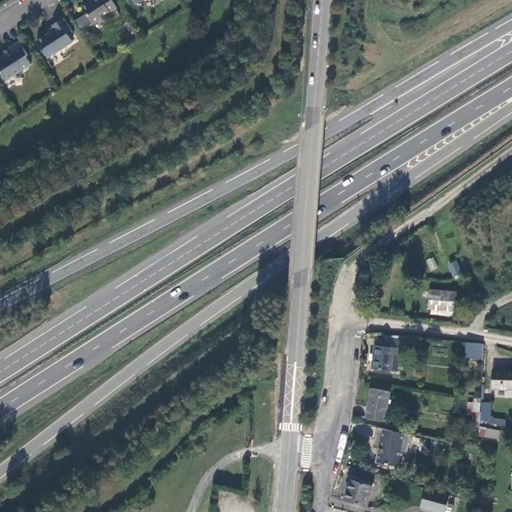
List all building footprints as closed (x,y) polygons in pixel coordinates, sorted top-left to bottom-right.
[(101,18),(117,8),(111,0),(91,0),(92,1),(82,7),(93,23),(95,24),(101,21),(101,18)] [(64,18),(52,26),(54,29),(50,32),(50,33),(37,41),(48,58),(73,42),(69,35),(73,33),(64,18)] [(20,42),(3,53),(6,57),(0,60),(0,71),(6,80),(31,64),(26,56),(28,55),(20,42)] [(433,257),(425,260),(430,271),(438,268),(433,257)] [(456,260),(447,264),(452,277),(462,273),(456,260)] [(456,294),(431,290),(429,309),(453,313),(456,294)] [(403,342),(376,338),(373,367),(392,370),(395,348),(401,349),(402,349),(403,342)] [(468,342),(466,357),(470,358),(471,353),(476,353),(477,343),(468,342)] [(401,349),(395,348),(392,370),(398,371),(401,349)] [(511,372),(494,369),(491,387),(511,390),(511,372)] [(385,421),(391,393),(372,389),(366,417),(385,421)] [(492,401),(481,400),(480,420),(506,422),(508,416),(492,414),(492,401)] [(467,412),(479,412),(479,401),(467,401),(467,412)] [(478,434),(497,437),(499,429),(479,426),(478,434)] [(376,448),(373,465),(385,467),(386,464),(396,466),(399,453),(405,455),(410,435),(376,428),(372,447),(376,448)] [(374,483),(359,478),(358,481),(350,479),(344,499),(367,506),(374,483)] [(439,511),(444,511),(450,495),(425,488),(420,507),(439,511)] [(474,502),(488,504),(489,497),(475,495),(474,502)]
